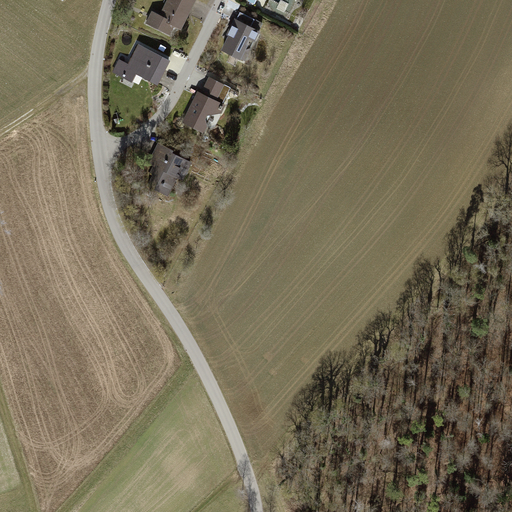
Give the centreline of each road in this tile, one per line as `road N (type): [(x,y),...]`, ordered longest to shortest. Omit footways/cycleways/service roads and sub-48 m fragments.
road 1 (tertiary): [(99,148),(119,233),(199,360),(257,511)]
road 2 (residential): [(99,148),(155,123),(223,0)]
road 3 (tertiary): [(110,0),(96,64),(99,148)]
